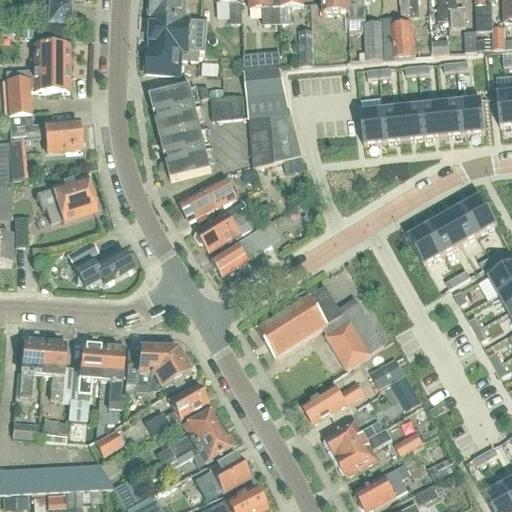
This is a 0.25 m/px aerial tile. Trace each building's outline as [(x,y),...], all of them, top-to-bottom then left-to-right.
[(151,0),(150,21),(153,22),(171,23),(171,25),(201,27),(192,25),(192,22),(186,22),(186,15),(184,15),(185,1),(184,0),(151,0)] [(240,0),(216,0),(217,10),(229,9),(230,30),(242,30),(240,0)] [(262,30),(281,29),(279,0),(248,0),(249,14),(261,14),(262,30)] [(302,0),(279,0),(281,29),(291,29),(290,12),(303,12),(302,0)] [(345,26),(349,26),(347,0),(322,0),(323,20),(345,19),(345,26)] [(374,0),(347,0),(349,26),(365,25),(364,3),(375,3),(374,0)] [(399,0),(401,24),(411,23),(410,16),(409,0),(399,0)] [(417,0),(409,0),(410,16),(411,23),(418,23),(417,0)] [(448,27),(448,15),(447,15),(447,0),(438,0),(439,13),(437,14),(437,28),(448,27)] [(447,0),(447,15),(448,15),(450,14),(450,34),(464,34),(463,13),(456,13),(455,0),(447,0)] [(474,0),(475,23),(476,23),(477,34),(491,33),(490,10),(484,10),(483,0),(474,0)] [(511,0),(502,0),(503,28),(511,27),(511,0)] [(46,28),(66,29),(67,10),(47,9),(46,28)] [(153,22),(151,56),(151,57),(169,58),(169,55),(189,56),(189,51),(200,52),(200,57),(204,57),(207,27),(201,27),(171,25),(171,23),(153,22)] [(381,24),(381,28),(383,65),(414,63),(412,29),(392,31),(391,23),(381,24)] [(383,66),(383,65),(381,28),(363,29),(365,67),(383,66)] [(504,33),(491,34),(492,56),(505,55),(504,34),(504,33)] [(136,36),(120,37),(122,93),(138,93),(136,36)] [(299,38),(300,72),(313,72),(312,37),(299,38)] [(475,37),(463,38),(464,59),(477,58),(475,37)] [(431,47),(432,52),(432,61),(449,60),(448,45),(431,47)] [(490,45),(477,45),(478,57),(491,56),(490,45)] [(0,114),(0,123),(8,123),(30,121),(29,98),(68,98),(68,50),(32,50),(32,75),(4,77),(5,86),(0,86),(0,114)] [(151,56),(148,56),(146,80),(180,82),(181,66),(199,68),(200,57),(200,52),(189,51),(189,56),(169,55),(169,58),(151,57),(151,56)] [(261,54),(263,77),(280,75),(282,75),(281,52),(261,54)] [(511,63),(502,65),(503,73),(511,72),(511,63)] [(345,82),(342,67),(326,70),(329,85),(345,82)] [(467,68),(455,69),(456,77),(468,76),(467,68)] [(455,69),(443,70),(444,78),(456,77),(455,69)] [(429,71),(417,72),(418,80),(430,79),(429,71)] [(417,72),(405,73),(406,81),(418,80),(417,72)] [(391,74),(379,75),(379,83),(391,82),(391,74)] [(287,113),(280,75),(263,77),(244,78),(252,173),(302,163),(289,113),(287,113)] [(379,75),(367,76),(367,84),(379,83),(379,75)] [(150,101),(156,123),(196,112),(191,91),(150,101)] [(202,104),(210,103),(208,94),(200,93),(202,104)] [(511,98),(496,100),(500,133),(511,131),(511,98)] [(244,102),(210,105),(212,127),(246,124),(244,102)] [(482,106),(461,108),(465,141),(485,139),(482,106)] [(461,108),(441,110),(445,143),(465,141),(461,108)] [(441,110),(421,112),(424,145),(445,143),(441,110)] [(156,123),(161,143),(202,133),(196,112),(156,123)] [(421,112),(401,114),(404,147),(424,145),(421,112)] [(401,114),(380,116),(384,149),(404,147),(401,114)] [(380,116),(360,118),(360,119),(364,151),(384,149),(380,116)] [(332,117),(321,120),(327,148),(338,146),(332,117)] [(31,130),(30,121),(8,123),(10,147),(45,144),(46,157),(79,154),(79,150),(83,147),(82,140),(77,138),(76,125),(31,130)] [(161,143),(167,164),(207,154),(202,133),(161,143)] [(213,175),(207,154),(167,164),(173,186),(213,175)] [(305,176),(302,163),(257,172),(260,187),(305,176)] [(256,173),(241,177),(244,188),(259,184),(256,173)] [(49,192),(50,195),(35,201),(40,215),(45,214),(50,229),(60,225),(61,227),(95,215),(94,212),(96,208),(94,202),(90,202),(84,183),(71,188),(70,185),(49,192)] [(227,184),(180,208),(190,227),(218,213),(213,204),(232,194),(227,184)] [(0,224),(11,224),(9,193),(8,193),(0,193),(0,224)] [(479,200),(460,210),(478,242),(497,231),(479,200)] [(195,237),(209,259),(228,247),(230,249),(242,241),(230,222),(247,211),(244,206),(195,237)] [(460,210),(443,220),(460,252),(478,242),(460,210)] [(443,220),(425,231),(442,262),(460,252),(443,220)] [(13,224),(14,253),(27,252),(26,223),(13,224)] [(212,264),(223,282),(281,246),(269,228),(212,264)] [(425,231),(406,241),(424,272),(442,262),(425,231)] [(10,242),(0,241),(0,270),(10,270),(10,242)] [(91,247),(74,256),(79,265),(96,256),(91,247)] [(91,272),(88,266),(73,274),(77,280),(76,288),(81,288),(84,292),(90,289),(101,289),(102,291),(132,274),(121,255),(91,272)] [(500,258),(489,264),(493,271),(504,265),(500,258)] [(489,264),(479,270),(483,277),(493,271),(489,264)] [(511,268),(488,283),(498,301),(511,293),(511,268)] [(466,277),(456,283),(460,290),(470,284),(466,277)] [(456,283),(445,289),(449,296),(460,290),(456,283)] [(511,293),(498,301),(508,319),(511,316),(511,293)] [(311,302),(311,303),(306,296),(296,302),(300,309),(257,336),(275,365),(324,334),(328,342),(327,343),(347,375),(385,351),(356,305),(339,316),(326,295),(312,304),(311,302)] [(461,298),(454,302),(460,312),(467,308),(461,298)] [(476,323),(469,328),(475,338),(482,334),(476,323)] [(482,334),(475,338),(481,348),(488,344),(482,334)] [(31,380),(40,380),(43,346),(23,344),(19,403),(29,404),(31,380)] [(43,346),(40,380),(51,381),(49,405),(60,406),(65,348),(43,346)] [(89,384),(99,385),(102,351),(82,349),(78,399),(88,400),(89,384)] [(123,353),(102,351),(99,385),(109,386),(107,414),(122,415),(124,402),(119,402),(123,353)] [(139,353),(137,370),(126,369),(124,389),(149,391),(150,384),(149,383),(152,381),(151,378),(180,362),(176,354),(139,353)] [(496,359),(489,363),(495,374),(502,370),(496,359)] [(124,400),(136,401),(146,401),(188,377),(180,362),(151,378),(152,381),(149,383),(150,384),(149,391),(124,389),(124,400)] [(395,365),(381,373),(391,390),(405,382),(395,365)] [(502,370),(495,374),(501,384),(508,380),(502,370)] [(370,379),(379,396),(391,390),(381,373),(370,379)] [(391,390),(406,416),(420,408),(405,382),(391,390)] [(152,443),(179,427),(178,426),(206,409),(194,389),(166,406),(173,417),(163,423),(161,419),(144,429),(152,443)] [(335,391),(302,411),(314,430),(364,399),(359,391),(341,402),(335,391)] [(69,405),(67,426),(86,427),(87,406),(69,405)] [(154,460),(159,467),(221,434),(210,415),(182,431),(188,440),(167,452),(167,453),(154,460)] [(372,431),(361,437),(355,426),(324,443),(336,464),(377,440),(376,439),(383,435),(379,427),(372,431)] [(441,427),(417,438),(422,449),(446,438),(441,427)] [(23,445),(36,447),(37,437),(37,430),(13,428),(11,444),(23,445)] [(64,449),(65,440),(66,440),(67,428),(57,428),(56,439),(37,437),(36,447),(64,449)] [(162,479),(177,470),(177,471),(198,459),(204,469),(232,453),(221,434),(159,467),(160,469),(157,470),(162,479)] [(114,435),(91,449),(100,464),(123,450),(114,435)] [(346,483),(377,465),(372,457),(392,445),(386,435),(377,440),(336,464),(346,483)] [(416,437),(393,450),(400,463),(423,450),(416,437)] [(494,454),(483,460),(487,467),(498,461),(494,454)] [(483,460),(473,465),(477,473),(487,467),(483,460)] [(236,461),(193,486),(198,495),(214,487),(220,497),(247,482),(236,461)] [(88,470),(76,471),(77,497),(89,496),(88,470)] [(100,470),(88,470),(89,496),(101,496),(112,495),(100,470)] [(76,471),(64,472),(65,497),(65,498),(77,497),(76,471)] [(52,472),(39,473),(41,499),(53,498),(52,472)] [(64,472),(52,472),(53,498),(65,498),(65,497),(64,472)] [(27,473),(15,474),(17,500),(29,499),(27,473)] [(39,473),(27,473),(29,499),(41,499),(39,473)] [(361,511),(377,511),(396,502),(407,496),(401,485),(404,483),(399,473),(354,497),(361,511)] [(15,474),(3,475),(5,501),(17,500),(15,474)] [(511,485),(501,491),(511,510),(511,485)] [(431,491),(414,500),(420,511),(437,502),(431,491)] [(511,511),(511,510),(501,491),(483,502),(488,511),(511,511)] [(235,500),(210,511),(263,511),(254,492),(236,501),(235,500)] [(64,511),(64,500),(46,501),(46,511),(64,511)] [(100,511),(101,500),(87,500),(86,511),(100,511)] [(2,511),(28,511),(28,502),(2,503),(2,511)] [(32,511),(43,511),(43,502),(32,503),(32,511)] [(157,511),(152,502),(131,511),(157,511)]
